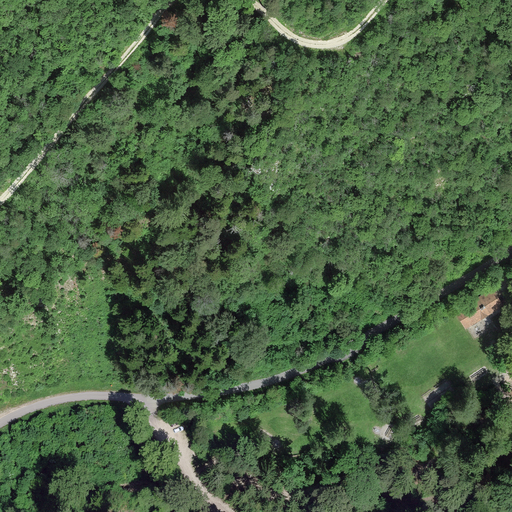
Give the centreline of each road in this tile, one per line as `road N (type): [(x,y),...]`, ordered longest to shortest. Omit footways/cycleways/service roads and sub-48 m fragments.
road 1 (unclassified): [(0,424),(82,396),(172,398),(280,377),(511,252)]
road 2 (track): [(0,199),(173,0)]
road 3 (track): [(250,0),(288,36),(330,45),(389,0)]
